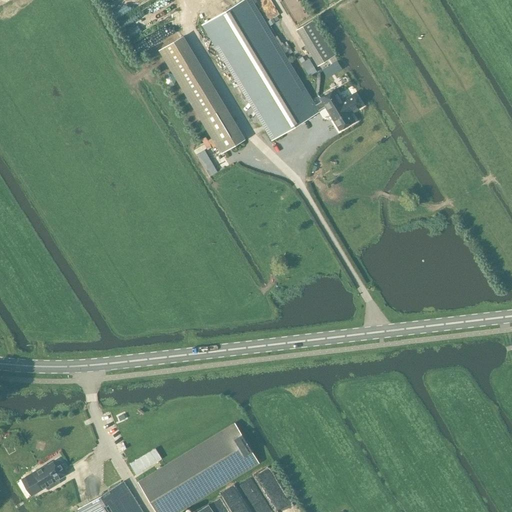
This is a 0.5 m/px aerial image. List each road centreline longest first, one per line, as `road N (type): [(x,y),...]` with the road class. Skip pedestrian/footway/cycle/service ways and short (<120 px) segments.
road 1 (secondary): [(0,366),(93,368),(511,319)]
road 2 (track): [(369,511),(468,436)]
